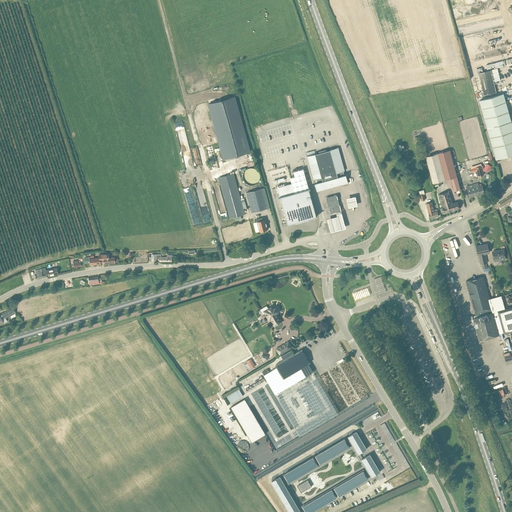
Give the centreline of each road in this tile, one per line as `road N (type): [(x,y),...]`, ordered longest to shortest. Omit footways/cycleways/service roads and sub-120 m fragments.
road 1 (primary): [(0,342),(270,262),(323,259)]
road 2 (unclassified): [(0,299),(75,273),(217,265),(326,240)]
road 3 (primary): [(504,511),(432,314)]
road 4 (primary): [(378,179),(310,0)]
road 5 (unknown): [(332,124),(286,136),(269,155),(286,245)]
road 6 (residential): [(361,430),(266,479),(284,511)]
road 7 (secondary): [(393,412),(328,292)]
road 8 (unknown): [(407,304),(450,397),(445,414)]
